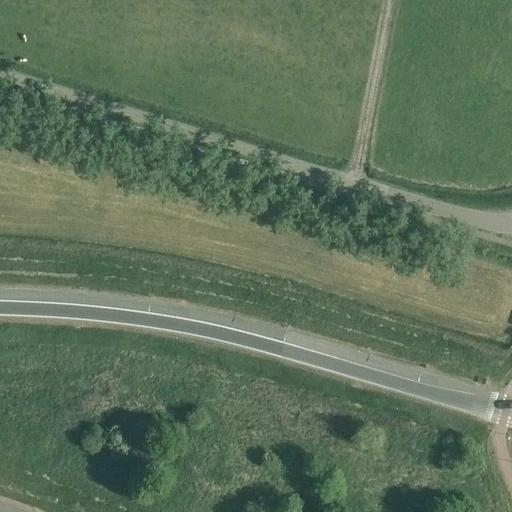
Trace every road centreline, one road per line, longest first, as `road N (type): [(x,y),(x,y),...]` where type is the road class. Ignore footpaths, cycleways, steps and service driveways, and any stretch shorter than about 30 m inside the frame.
road 1 (motorway): [(511,413),(206,332),(0,309)]
road 2 (track): [(0,75),(385,194)]
road 3 (unclassified): [(385,194),(511,225)]
